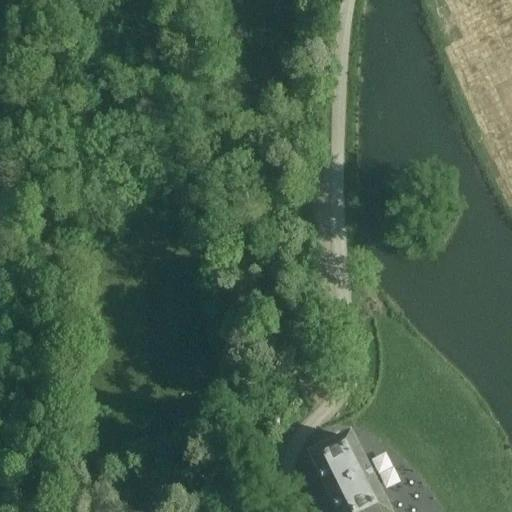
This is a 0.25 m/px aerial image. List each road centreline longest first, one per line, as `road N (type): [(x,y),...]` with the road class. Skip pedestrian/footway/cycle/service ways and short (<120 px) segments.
road 1 (track): [(65,0),(28,511)]
road 2 (track): [(321,432),(280,352),(221,164),(188,0)]
